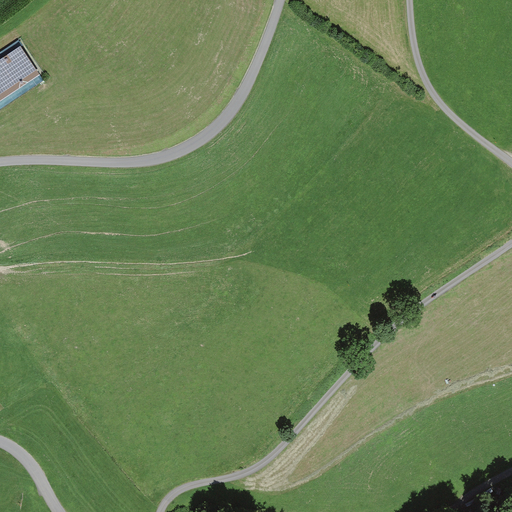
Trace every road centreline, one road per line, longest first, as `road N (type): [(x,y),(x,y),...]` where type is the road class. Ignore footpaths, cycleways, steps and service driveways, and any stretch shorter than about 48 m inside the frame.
road 1 (unclassified): [(281,0),(239,99),(191,145),(149,160),(0,162)]
road 2 (track): [(511,242),(386,335),(280,447),(243,474)]
road 3 (track): [(409,0),(415,49),(433,93),(511,163)]
